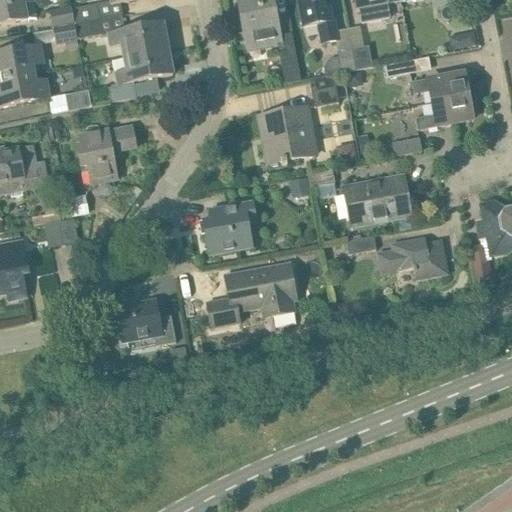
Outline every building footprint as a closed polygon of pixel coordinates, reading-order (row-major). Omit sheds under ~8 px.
[(0,0),(0,29),(26,24),(23,8),(33,6),(31,0),(0,0)] [(154,0),(107,0),(108,4),(109,8),(122,6),(154,0)] [(337,44),(340,44),(338,33),(333,7),(326,7),(324,0),(295,0),(302,33),(318,30),(321,47),(337,44)] [(352,0),(355,13),(357,13),(360,25),(388,20),(386,8),(385,5),(399,2),(398,0),(352,0)] [(272,1),(237,8),(246,55),(278,49),(281,48),(279,37),(272,1)] [(97,6),(72,11),(71,8),(69,8),(73,28),(100,23),(97,6)] [(49,12),(53,32),(73,28),(69,8),(49,12)] [(100,23),(73,28),(76,41),(102,37),(100,23)] [(126,47),(128,61),(167,53),(162,27),(127,34),(108,37),(110,50),(126,47)] [(77,48),(73,28),(53,32),(56,47),(65,45),(67,50),(77,48)] [(476,47),(473,33),(449,37),(451,51),(476,47)] [(301,83),(299,76),(291,35),(279,37),(281,48),(278,49),(285,86),(301,83)] [(351,51),(356,73),(360,72),(373,69),(368,47),(364,48),(351,51)] [(0,58),(0,85),(40,78),(38,68),(42,67),(39,51),(0,58)] [(338,53),(337,54),(341,75),(355,73),(356,73),(351,51),(340,53),(338,53)] [(108,90),(111,105),(112,104),(136,100),(133,86),(172,79),(167,53),(128,61),(131,75),(116,77),(118,86),(111,87),(111,89),(108,90)] [(408,63),(384,67),(387,80),(410,75),(408,63)] [(355,73),(346,74),(349,88),(363,85),(360,72),(356,73),(355,73)] [(432,106),(432,107),(470,100),(465,75),(412,85),(415,99),(433,95),(435,105),(432,106)] [(40,78),(0,85),(0,111),(49,102),(46,84),(42,85),(40,78)] [(91,109),(88,93),(85,78),(81,79),(82,85),(79,89),(73,90),(74,95),(65,97),(68,113),(91,109)] [(339,105),(334,78),(310,83),(314,110),(339,105)] [(470,100),(432,107),(434,119),(415,123),(418,135),(470,125),(465,102),(470,101),(470,100)] [(270,149),(265,150),(268,168),(281,165),(282,168),(287,167),(286,164),(314,159),(306,112),(306,110),(265,118),(265,120),(270,149)] [(81,148),(77,148),(82,170),(88,169),(91,187),(117,182),(114,162),(122,160),(121,155),(137,152),(133,127),(108,132),(108,133),(102,134),(101,132),(97,128),(89,129),(85,135),(86,137),(79,138),(81,148)] [(367,140),(358,142),(361,158),(370,157),(367,140)] [(419,140),(391,145),(394,159),(422,153),(419,140)] [(354,146),(337,149),(341,166),(356,163),(357,163),(354,146)] [(0,155),(0,197),(50,188),(45,163),(34,165),(35,162),(34,154),(29,149),(19,151),(19,152),(0,155)] [(310,190),(335,185),(332,170),(307,175),(310,190)] [(306,180),(290,183),(293,200),(309,197),(306,180)] [(369,186),(345,190),(349,208),(352,228),(386,223),(386,225),(411,221),(405,182),(369,189),(369,186)] [(73,190),(60,192),(63,212),(77,210),(73,190)] [(511,253),(511,212),(505,214),(495,207),(481,210),(483,222),(476,224),(479,242),(487,241),(491,261),(505,258),(511,253)] [(214,228),(206,229),(212,258),(253,250),(248,225),(256,223),(253,208),(212,216),(214,228)] [(78,245),(75,228),(74,223),(45,229),(49,251),(78,245)] [(376,252),(374,239),(347,245),(349,257),(376,252)] [(394,255),(378,257),(381,278),(413,273),(413,276),(415,276),(416,284),(448,278),(442,245),(427,247),(426,242),(393,248),(394,255)] [(0,297),(9,295),(10,304),(27,301),(22,275),(30,274),(24,245),(0,249),(0,297)] [(492,279),(485,246),(469,249),(475,283),(492,279)] [(234,299),(206,305),(210,333),(241,326),(239,315),(262,311),(264,322),(273,321),(296,317),(294,306),(298,305),(291,268),(230,278),(234,299)] [(176,347),(172,320),(160,322),(157,307),(118,314),(123,345),(128,344),(129,353),(156,348),(156,351),(176,347)] [(185,350),(169,353),(172,368),(187,365),(185,350)]
